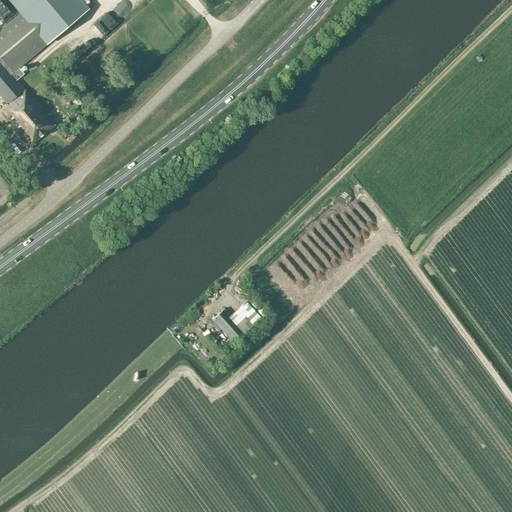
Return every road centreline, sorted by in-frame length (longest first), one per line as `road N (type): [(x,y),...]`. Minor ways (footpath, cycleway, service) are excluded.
road 1 (track): [(192,319),(511,8)]
road 2 (primary): [(0,267),(236,88),(325,0)]
road 3 (unclassified): [(258,0),(0,242)]
